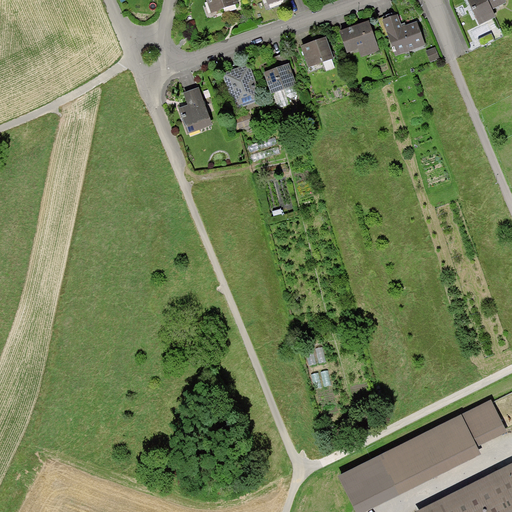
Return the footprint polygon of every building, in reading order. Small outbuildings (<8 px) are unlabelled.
[(235,0),(206,0),(212,16),(238,7),(235,0)] [(485,0),(467,0),(481,26),(495,19),(491,11),(485,0)] [(485,0),(491,11),(506,4),(504,0),(485,0)] [(397,15),(383,20),(396,57),(425,47),(416,23),(401,28),(397,15)] [(369,23),(340,33),(348,53),(358,49),(361,57),(378,50),(369,23)] [(325,40),(301,49),(309,69),(333,61),(325,40)] [(434,50),(427,53),(431,61),(438,59),(434,50)] [(288,66),(264,74),(275,105),(299,97),(288,66)] [(248,68),(224,77),(237,110),(260,101),(248,68)] [(211,127),(198,91),(184,96),(189,107),(179,110),(189,135),(211,127)] [(508,432),(491,398),(337,475),(355,511),(367,511),(482,454),(478,447),(508,432)] [(511,511),(511,458),(415,509),(416,511),(511,511)]
